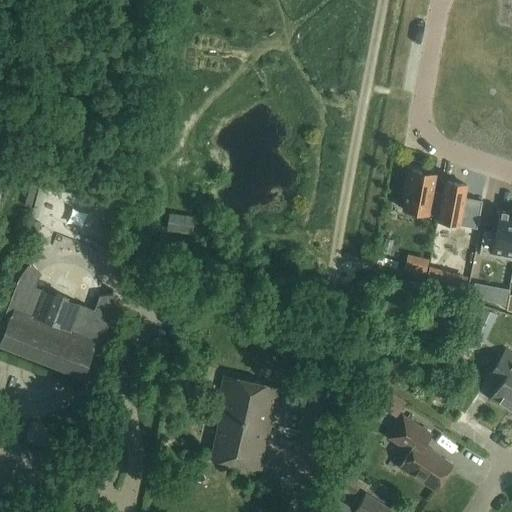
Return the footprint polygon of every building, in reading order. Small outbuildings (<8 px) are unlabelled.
[(439,216),(443,194),(431,191),(434,174),(410,169),(403,210),(439,216)] [(466,185),(445,181),(443,194),(439,216),(438,221),(458,225),(466,185)] [(483,208),(470,205),(468,214),(481,217),(483,208)] [(483,230),(479,254),(511,260),(511,211),(509,211),(509,213),(499,212),(495,233),(483,230)] [(20,274),(17,280),(4,316),(9,318),(0,341),(0,345),(81,377),(82,375),(81,375),(91,350),(97,352),(110,317),(112,309),(113,302),(113,294),(113,290),(111,290),(112,294),(99,295),(94,310),(80,305),(80,304),(79,303),(78,306),(65,300),(66,297),(57,293),(56,297),(43,292),(43,290),(42,289),(41,291),(34,288),(40,272),(32,263),(35,260),(34,259),(29,264),(24,269),(20,274)] [(508,410),(511,403),(511,353),(505,349),(486,378),(498,386),(490,398),(508,410)] [(214,418),(219,419),(210,458),(260,470),(278,388),(223,376),(214,418)] [(474,383),(464,405),(477,411),(487,388),(474,383)] [(377,388),(371,398),(401,417),(407,407),(377,388)] [(451,465),(422,446),(430,434),(402,416),(388,437),(410,451),(399,466),(435,490),(451,465)] [(361,483),(348,474),(340,486),(353,495),(361,483)] [(365,494),(353,511),(388,511),(390,509),(365,494)]
